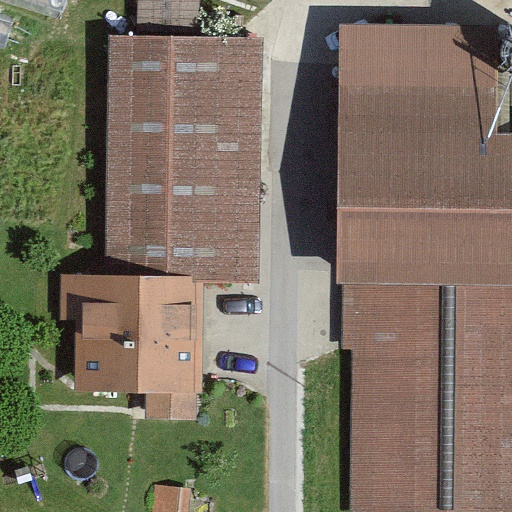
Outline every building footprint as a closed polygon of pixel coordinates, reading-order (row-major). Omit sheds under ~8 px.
[(29,0),(65,11),(68,0),(29,0)] [(197,19),(196,0),(138,0),(139,20),(197,19)] [(511,48),(340,47),(337,370),(349,370),(347,511),(511,511),(511,156),(510,156),(511,48)] [(271,61),(114,57),(107,301),(206,303),(264,305),(271,61)] [(206,303),(107,301),(65,299),(64,339),(80,339),(78,413),(203,417),(206,303)]
